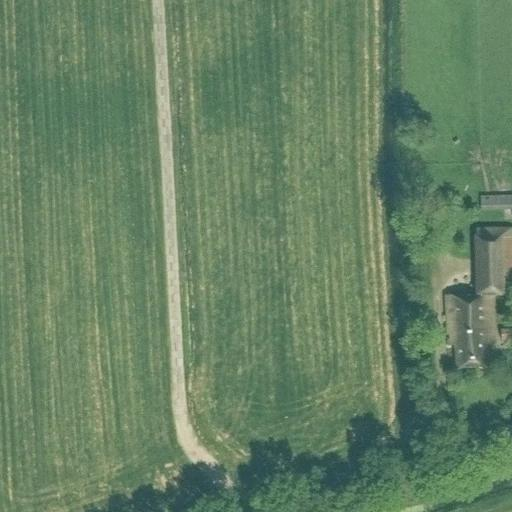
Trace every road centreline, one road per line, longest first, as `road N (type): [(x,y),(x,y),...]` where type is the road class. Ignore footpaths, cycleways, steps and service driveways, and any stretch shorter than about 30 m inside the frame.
road 1 (track): [(232,511),(180,419),(155,0)]
road 2 (unclassified): [(291,511),(511,434)]
